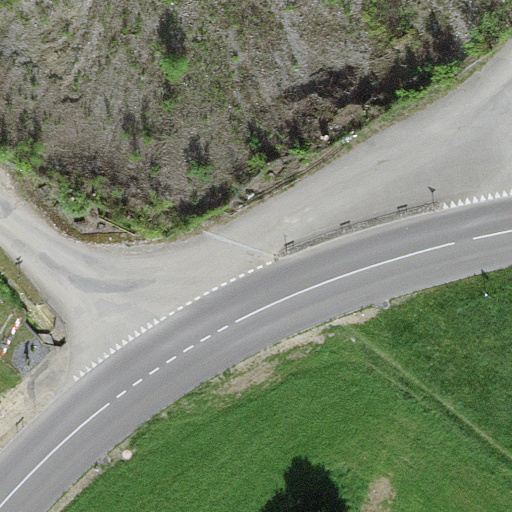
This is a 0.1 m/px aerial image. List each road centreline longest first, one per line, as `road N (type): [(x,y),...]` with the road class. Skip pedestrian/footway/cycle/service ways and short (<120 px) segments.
road 1 (secondary): [(175,352),(370,264),(511,232)]
road 2 (secondary): [(0,500),(92,414),(175,352)]
road 3 (residential): [(0,217),(175,352)]
